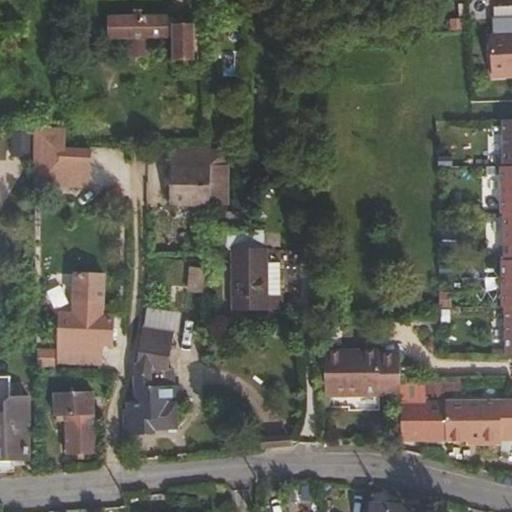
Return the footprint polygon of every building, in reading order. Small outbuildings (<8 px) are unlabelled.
[(122,32),(142,32),(167,32),(167,47),(179,52),(179,56),(188,55),(188,18),(164,18),(163,12),(104,12),(104,31),(122,32)] [(511,24),(486,25),(486,66),(511,65),(511,24)] [(142,32),(122,32),(122,50),(142,51),(142,32)] [(511,112),(498,113),(497,158),(511,157),(511,112)] [(167,142),(167,160),(208,161),(208,142),(167,142)] [(87,145),(57,145),(57,162),(87,163),(87,145)] [(511,157),(497,158),(496,158),(496,205),(498,205),(511,204),(511,157)] [(167,200),(207,201),(208,161),(167,160),(167,200)] [(208,161),(207,201),(226,201),(226,161),(208,161)] [(511,204),(498,205),(498,252),(511,252),(511,204)] [(263,228),(216,228),(216,245),(232,246),(231,305),(268,305),(268,291),(260,291),(260,272),(268,272),(269,259),(269,247),(263,247),(263,228)] [(511,252),(498,252),(496,252),(496,299),(500,299),(511,298),(511,252)] [(268,272),(268,291),(280,291),(281,258),(269,259),(268,272)] [(71,307),(59,307),(56,338),(101,339),(110,339),(111,308),(103,308),(103,271),(71,270),(71,307)] [(260,291),(268,291),(268,272),(260,272),(260,291)] [(280,291),(268,291),(268,305),(280,304),(280,291)] [(139,294),(138,307),(169,308),(170,296),(139,294)] [(511,298),(500,299),(500,345),(510,345),(511,345),(511,298)] [(169,308),(138,307),(137,373),(127,374),(127,427),(153,426),(153,419),(175,418),(173,393),(178,393),(175,364),(150,364),(151,339),(166,338),(169,308)] [(101,339),(56,338),(56,356),(100,357),(101,339)] [(36,343),(35,356),(51,356),(51,343),(36,343)] [(316,350),(313,396),(382,400),(384,358),(371,357),(371,353),(316,350)] [(384,358),(382,400),(388,400),(390,358),(384,358)] [(0,399),(6,400),(6,408),(24,408),(24,379),(6,379),(6,361),(0,361),(0,399)] [(94,384),(55,383),(54,408),(65,408),(64,436),(92,436),(94,384)] [(441,428),(442,391),(397,391),(397,427),(441,428)] [(511,392),(442,391),(441,428),(511,430),(511,392)] [(6,400),(0,399),(0,459),(7,460),(7,452),(24,452),(24,408),(6,408),(6,400)] [(400,511),(401,501),(365,500),(364,511),(400,511)]
